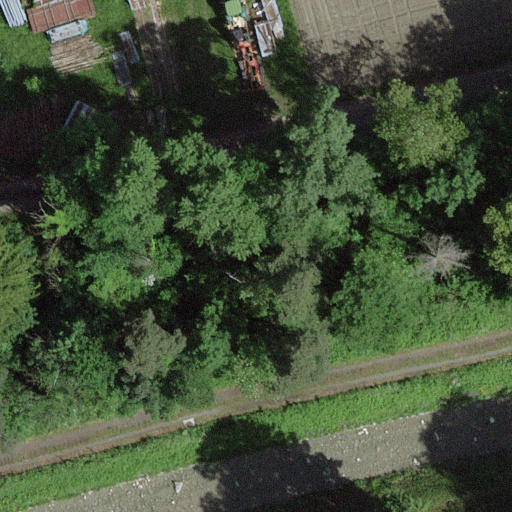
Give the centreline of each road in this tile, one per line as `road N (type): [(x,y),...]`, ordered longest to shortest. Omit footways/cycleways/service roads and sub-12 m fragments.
road 1 (track): [(0,209),(42,205),(511,80)]
road 2 (track): [(511,340),(0,462)]
